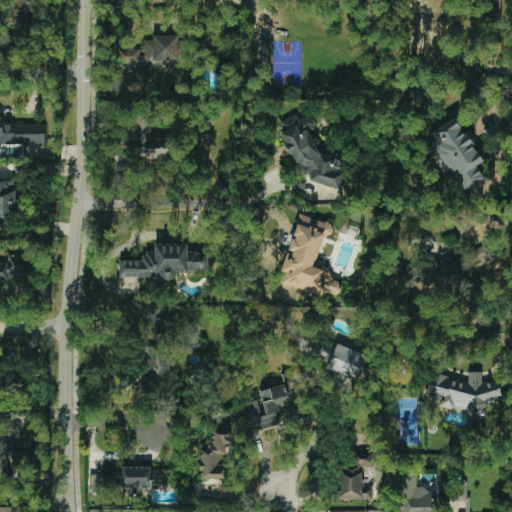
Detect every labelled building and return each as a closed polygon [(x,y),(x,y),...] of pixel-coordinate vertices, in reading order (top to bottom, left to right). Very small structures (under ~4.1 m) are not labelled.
[(35,0),(20,0),(13,0),(13,38),(35,38),(35,0)] [(456,35),(456,12),(405,11),(404,35),(456,35)] [(179,36),(152,36),(152,40),(142,40),(143,49),(123,49),(123,64),(179,63),(179,36)] [(150,138),(150,113),(137,113),(136,157),(166,158),(167,138),(150,138)] [(45,124),(3,125),(3,115),(0,115),(0,149),(1,150),(1,144),(45,143),(45,124)] [(339,189),(343,173),(342,170),(344,161),(318,154),(312,136),(314,126),(310,115),(297,120),(296,116),(280,122),(280,125),(296,170),(311,174),(309,181),(339,189)] [(463,192),(484,179),(476,166),(482,162),(456,118),(428,135),(463,192)] [(14,179),(0,179),(0,228),(14,228),(14,179)] [(280,280),(337,300),(343,284),(328,278),(332,267),(318,262),(331,225),(300,214),(287,251),(289,252),(280,280)] [(119,278),(174,278),(174,272),(207,272),(207,253),(187,253),(187,244),(154,244),(154,252),(143,252),(143,260),(119,260),(119,278)] [(0,284),(15,283),(14,277),(35,275),(33,252),(0,255),(0,284)] [(318,364),(356,379),(365,356),(328,341),(318,364)] [(143,374),(168,375),(170,347),(144,346),(143,374)] [(0,395),(28,395),(28,375),(13,375),(13,369),(0,369),(0,395)] [(501,401),(499,379),(482,381),(481,372),(467,373),(469,382),(432,373),(426,395),(426,396),(439,400),(440,407),(449,409),(463,407),(464,416),(476,415),(479,404),(501,401)] [(260,390),(265,415),(260,416),(257,401),(248,403),(254,430),(280,425),(276,403),(295,399),(290,374),(282,375),(284,385),(260,390)] [(0,476),(11,477),(11,461),(20,461),(20,446),(7,446),(7,427),(0,426),(0,476)] [(227,479),(227,464),(221,464),(222,454),(233,455),(233,433),(212,432),(212,444),(201,444),(200,479),(227,479)] [(372,500),(372,487),(363,487),(363,468),(374,468),(374,453),(354,453),(354,467),(338,467),(338,500),(372,500)] [(102,467),(102,474),(89,474),(90,489),(151,489),(151,467),(102,467)] [(434,511),(434,488),(416,489),(416,476),(404,476),(405,511),(434,511)] [(468,511),(469,481),(451,481),(451,502),(465,503),(464,511),(468,511)]
